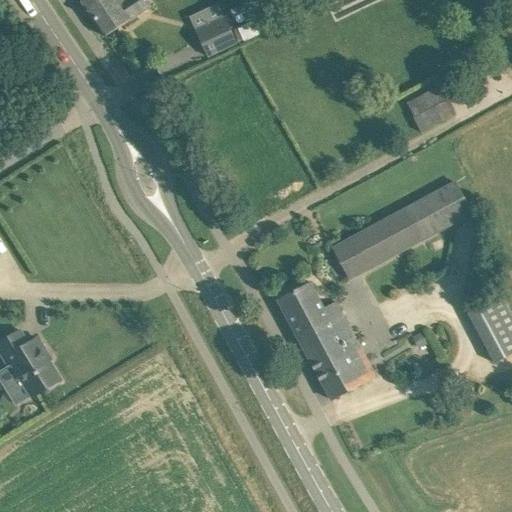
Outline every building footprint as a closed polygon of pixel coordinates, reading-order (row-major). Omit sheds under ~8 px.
[(80,0),(87,10),(100,1),(104,6),(113,0),(118,0),(120,2),(123,0),(80,0)] [(100,1),(87,10),(105,37),(122,25),(131,19),(129,16),(134,13),(148,4),(144,0),(123,0),(120,2),(118,0),(113,0),(104,6),(100,1)] [(225,17),(195,31),(208,58),(238,45),(225,17)] [(454,52),(465,75),(479,68),(468,45),(454,52)] [(407,101),(423,130),(458,112),(443,82),(407,101)] [(334,248),(350,278),(473,212),(453,184),(334,248)] [(311,284),(279,301),(332,400),(376,377),(335,302),(324,308),(311,284)] [(469,313),(495,363),(511,354),(511,317),(501,296),(469,313)] [(0,351),(9,366),(13,364),(34,397),(60,381),(44,355),(47,353),(38,338),(28,344),(20,330),(0,342),(0,351)]
